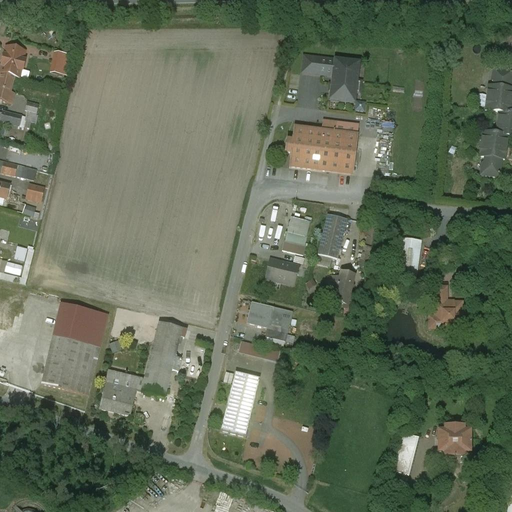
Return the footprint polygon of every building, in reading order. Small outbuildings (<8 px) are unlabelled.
[(24,53),(6,49),(0,73),(0,75),(14,79),(16,79),(18,71),(22,71),(24,62),(22,62),(24,53)] [(65,56),(58,55),(54,75),(67,77),(70,58),(65,56)] [(326,62),(304,59),(303,74),(333,77),(335,64),(326,63),(326,62)] [(358,66),(326,62),(326,63),(335,64),(333,77),(331,101),(353,104),(354,94),(359,94),(360,84),(355,84),(358,66)] [(510,73),(496,71),(493,74),(492,83),(494,83),(493,89),(488,89),(487,100),(490,100),(488,113),(499,114),(496,136),(496,137),(504,138),(511,138),(511,115),(510,115),(511,99),(511,91),(510,91),(511,76),(510,73)] [(14,79),(0,75),(0,102),(8,104),(11,94),(14,79)] [(38,107),(27,105),(25,112),(36,115),(38,107)] [(26,119),(2,113),(0,123),(23,129),(26,119)] [(336,124),(323,123),(322,132),(295,129),(293,143),(288,142),(287,143),(286,153),(287,154),(292,155),(290,169),(352,176),(356,137),(334,134),(336,124)] [(496,136),(485,135),(484,148),(481,148),(480,159),(485,159),(484,165),(482,165),(481,174),(483,177),(497,179),(500,177),(502,161),(504,162),(507,143),(504,142),(504,138),(496,137),(496,136)] [(28,171),(0,163),(0,174),(2,175),(25,181),(28,171)] [(9,187),(0,184),(0,199),(6,201),(9,187)] [(43,191),(30,187),(26,201),(40,204),(43,191)] [(347,222),(327,217),(318,257),(337,262),(347,222)] [(310,224),(291,220),(287,235),(306,240),(310,224)] [(306,240),(287,235),(285,243),(304,248),(304,247),(305,247),(306,240)] [(421,243),(401,241),(396,281),(416,284),(421,243)] [(285,243),(282,252),(301,257),(304,248),(285,243)] [(298,269),(272,263),(267,281),(294,287),(298,269)] [(339,281),(330,278),(326,293),(335,295),(333,304),(344,307),(347,307),(349,297),(354,278),(341,275),(339,281)] [(446,289),(438,289),(438,305),(446,305),(446,289)] [(359,299),(349,297),(347,307),(344,307),(343,310),(355,313),(359,299)] [(273,309),(252,304),(246,325),(267,330),(273,309)] [(438,305),(435,305),(435,325),(462,325),(462,319),(465,319),(465,314),(462,314),(462,305),(438,305)] [(108,317),(61,306),(54,336),(101,348),(108,317)] [(293,314),(273,309),(267,330),(265,339),(286,344),(293,314)] [(181,331),(157,325),(144,381),(140,395),(164,400),(171,372),(174,360),(181,331)] [(101,348),(54,336),(41,386),(88,398),(101,348)] [(180,361),(174,360),(171,372),(177,374),(180,361)] [(126,377),(109,372),(104,392),(120,396),(122,390),(123,390),(126,377)] [(260,381),(235,375),(220,433),(246,439),(260,381)] [(144,381),(126,377),(123,390),(135,393),(140,395),(144,381)] [(120,396),(104,392),(99,412),(124,418),(124,419),(127,420),(128,417),(124,416),(129,399),(133,400),(135,393),(123,390),(122,390),(120,396)] [(463,428),(445,428),(445,433),(439,433),(439,453),(445,454),(445,459),(463,459),(463,454),(469,454),(469,433),(463,433),(463,428)] [(418,440),(403,436),(393,474),(409,478),(418,440)]
